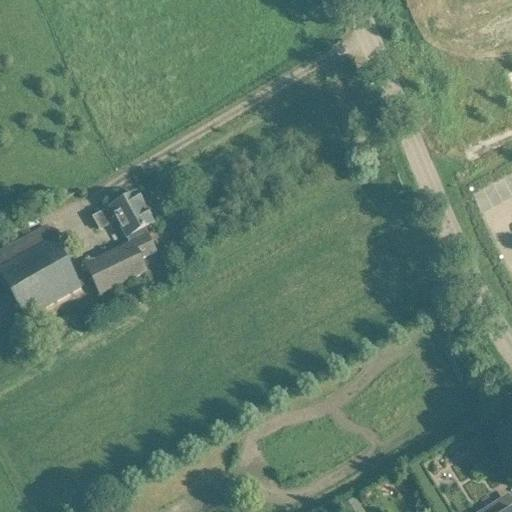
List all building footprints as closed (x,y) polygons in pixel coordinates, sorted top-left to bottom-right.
[(511,38),(500,44),(511,72),(511,38)] [(156,255),(144,231),(153,226),(136,195),(93,219),(99,232),(116,222),(129,246),(85,267),(99,297),(146,275),(140,262),(156,255)] [(47,229),(29,239),(0,254),(0,276),(25,321),(81,290),(47,229)] [(482,511),(511,511),(511,507),(511,506),(506,497),(482,511)] [(342,511),(361,511),(353,499),(340,508),(342,511)]
